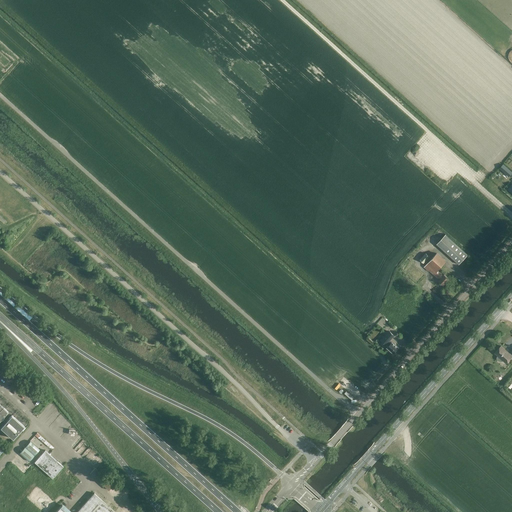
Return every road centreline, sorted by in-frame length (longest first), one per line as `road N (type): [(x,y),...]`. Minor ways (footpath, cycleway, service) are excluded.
road 1 (unclassified): [(315,461),(0,172)]
road 2 (trunk): [(292,485),(228,431),(84,354),(0,290)]
road 3 (trunk): [(237,511),(0,299)]
road 4 (tertiary): [(315,461),(511,244)]
road 5 (trunk): [(0,316),(217,511)]
road 6 (secondary): [(343,485),(511,297)]
road 7 (trunk): [(0,320),(160,511)]
